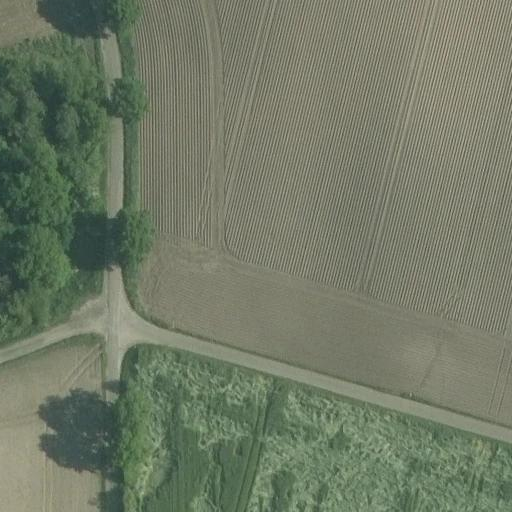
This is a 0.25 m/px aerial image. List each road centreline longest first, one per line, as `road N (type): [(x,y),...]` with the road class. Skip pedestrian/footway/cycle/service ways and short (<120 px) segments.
road 1 (unclassified): [(99,319),(511,438)]
road 2 (unclassified): [(87,0),(103,89),(99,319)]
road 3 (unclassified): [(99,319),(98,511)]
